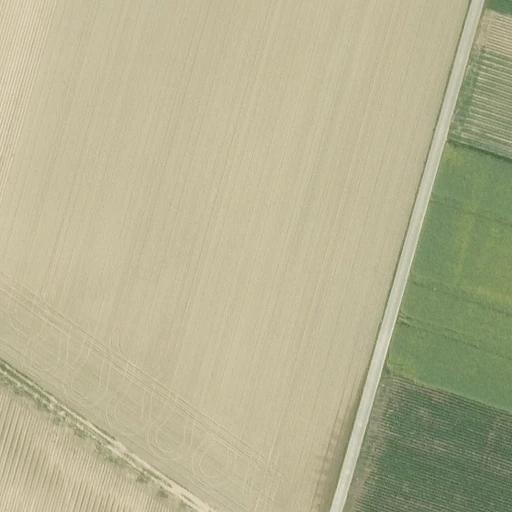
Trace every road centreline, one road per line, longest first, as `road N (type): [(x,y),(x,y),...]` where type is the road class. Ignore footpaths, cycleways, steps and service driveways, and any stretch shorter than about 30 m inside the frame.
road 1 (track): [(478,0),(336,511)]
road 2 (track): [(0,369),(203,511)]
